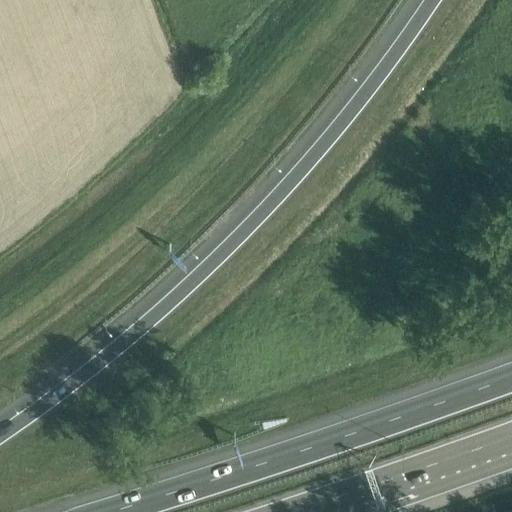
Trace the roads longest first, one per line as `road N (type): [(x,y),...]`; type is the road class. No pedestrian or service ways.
road 1 (motorway): [(431,0),(355,105),(243,233),(116,351),(0,436)]
road 2 (motorway): [(511,377),(112,511)]
road 3 (motorway): [(294,511),(511,436)]
